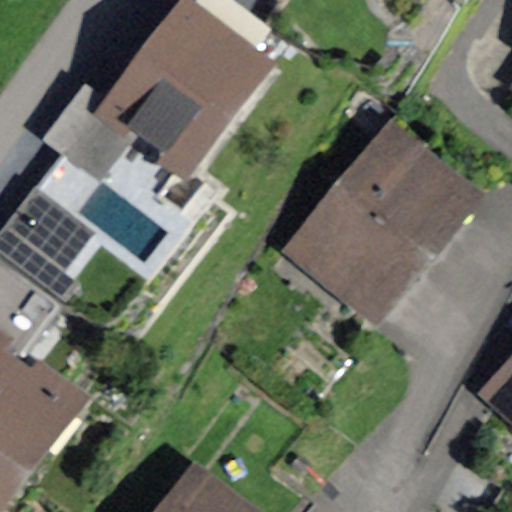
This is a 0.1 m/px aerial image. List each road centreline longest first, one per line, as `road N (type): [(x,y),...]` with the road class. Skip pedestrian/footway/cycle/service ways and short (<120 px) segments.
road 1 (residential): [(511,256),(380,511)]
road 2 (residential): [(101,0),(0,146)]
road 3 (residential): [(496,26),(471,71),(473,93),(511,134)]
